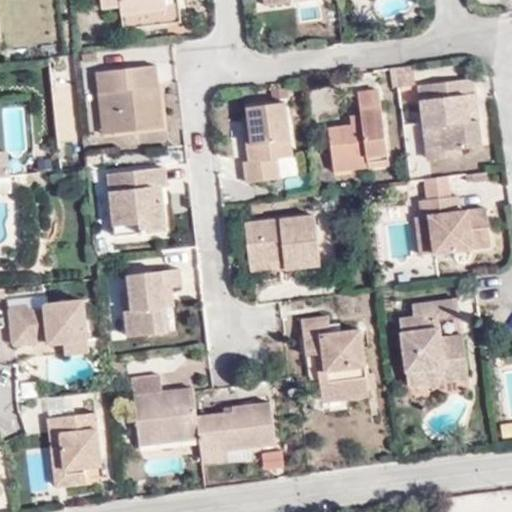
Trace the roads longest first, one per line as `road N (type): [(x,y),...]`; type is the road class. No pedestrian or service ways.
road 1 (unclassified): [(177,511),(511,468)]
road 2 (residential): [(235,71),(196,80),(230,336)]
road 3 (residential): [(461,43),(235,71)]
